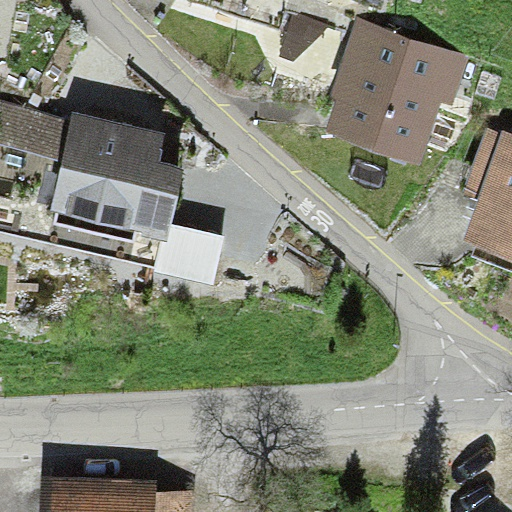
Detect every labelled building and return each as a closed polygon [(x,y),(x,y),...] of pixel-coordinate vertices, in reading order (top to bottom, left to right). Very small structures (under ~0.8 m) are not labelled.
[(289,0),(203,0),(283,23),(289,0)] [(459,62),(360,29),(325,130),(424,163),(459,62)] [(190,148),(0,101),(0,178),(171,221),(190,148)] [(511,135),(502,133),(467,241),(511,255),(511,135)] [(157,511),(158,488),(49,484),(47,511),(157,511)]
